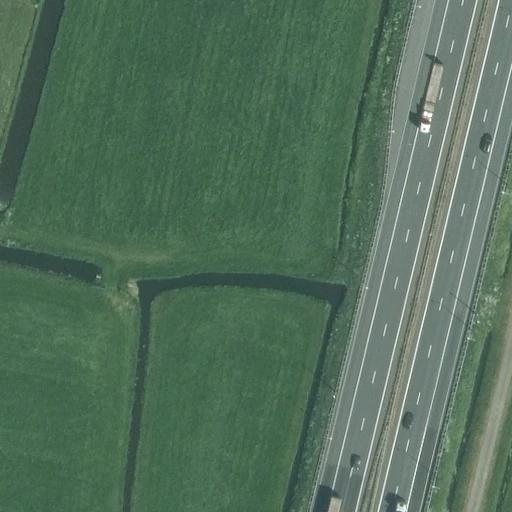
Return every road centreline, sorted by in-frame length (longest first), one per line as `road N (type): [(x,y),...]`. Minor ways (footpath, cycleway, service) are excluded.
road 1 (motorway): [(450,0),(327,511)]
road 2 (motorway): [(399,511),(511,31)]
road 3 (track): [(0,358),(104,308),(207,0)]
